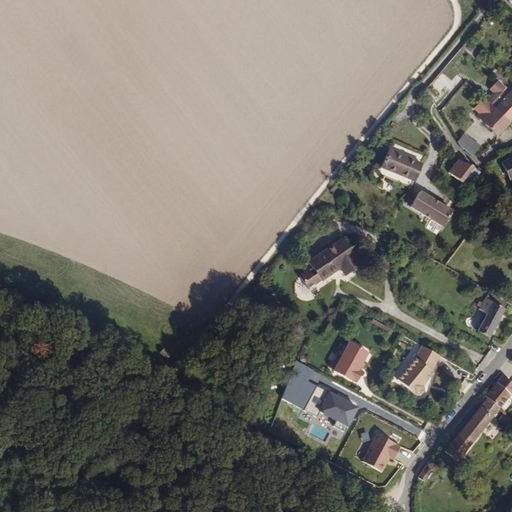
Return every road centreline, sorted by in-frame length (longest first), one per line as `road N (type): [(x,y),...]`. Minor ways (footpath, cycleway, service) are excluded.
road 1 (track): [(0,297),(187,364)]
road 2 (residential): [(511,347),(438,438),(404,511)]
